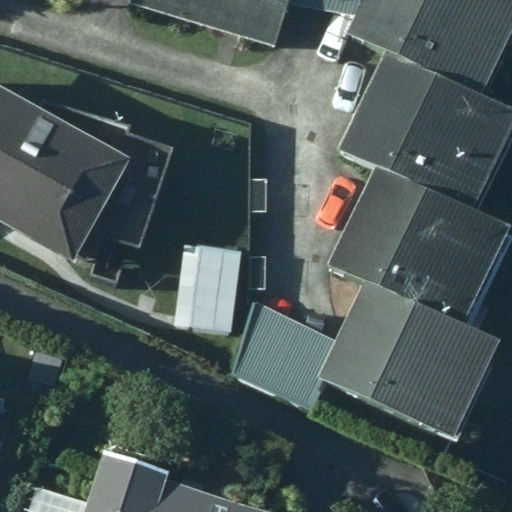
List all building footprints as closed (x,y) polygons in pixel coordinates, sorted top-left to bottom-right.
[(117,0),(128,3),(127,9),(274,51),(285,11),(288,0),(117,0)] [(350,24),(360,0),(288,0),(285,11),(350,24)] [(342,40),(382,59),(476,106),(511,33),(511,0),(360,0),(350,24),(342,40)] [(335,157),(373,174),(469,223),(511,134),(511,124),(476,106),(382,59),(335,157)] [(36,116),(0,96),(0,234),(67,272),(76,257),(107,265),(111,247),(135,254),(169,160),(123,144),(127,134),(40,104),(36,116)] [(327,272),(361,288),(459,337),(506,240),(469,223),(373,174),(327,272)] [(493,354),(459,337),(361,288),(333,347),(315,384),(448,447),(493,354)] [(315,384),(333,347),(259,311),(229,378),(302,412),(315,384)] [(241,511),(162,485),(163,479),(102,459),(96,476),(32,454),(12,511),(241,511)]
